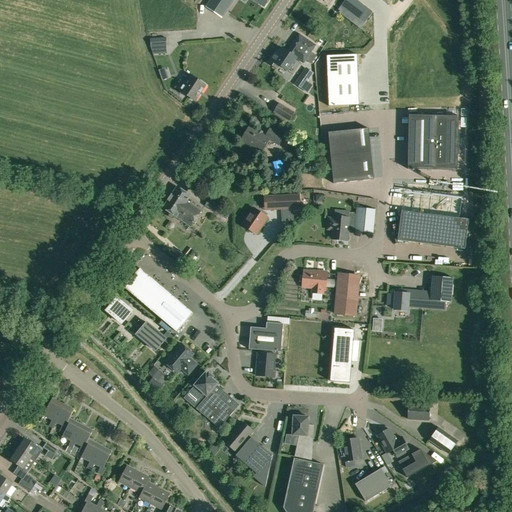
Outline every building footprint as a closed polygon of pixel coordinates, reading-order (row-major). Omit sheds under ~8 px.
[(211,0),(210,3),(226,14),(235,0),(211,0)] [(309,0),(303,9),(329,27),(339,11),(322,0),(330,0),(332,1),(332,0),(309,0)] [(342,13),(362,30),(364,27),(363,25),(364,23),(364,24),(382,0),(381,0),(365,0),(362,4),(356,0),(344,0),(341,5),(342,9),(345,11),(342,13)] [(278,65),(287,71),(295,59),(303,64),(306,61),(311,64),(317,56),(311,52),(316,45),(298,34),(287,52),(282,48),(278,54),(275,52),(268,63),(277,68),(278,65)] [(324,57),(328,107),(358,104),(354,54),(324,57)] [(294,84),(307,93),(312,85),(307,82),(313,73),(305,68),(294,84)] [(175,88),(195,101),(206,85),(190,75),(184,83),(180,80),(175,88)] [(289,121),(308,126),(310,120),(312,120),(314,110),(298,105),(295,114),(293,113),(294,112),(278,103),(273,112),(288,121),(289,121)] [(413,122),(408,173),(455,179),(461,127),(413,122)] [(240,141),(261,153),(268,140),(278,146),(285,136),(270,127),(265,135),(249,125),(240,141)] [(366,133),(325,136),(330,187),(371,184),(366,133)] [(264,165),(269,183),(285,179),(284,172),(289,171),(286,159),(264,165)] [(191,197),(177,187),(163,208),(170,213),(169,216),(173,219),(176,217),(191,226),(201,210),(188,201),(191,197)] [(264,196),(265,210),(300,208),(299,194),(264,196)] [(204,206),(219,215),(223,208),(209,199),(204,206)] [(241,225),(257,235),(269,217),(253,207),(241,225)] [(376,210),(358,208),(357,215),(356,232),(374,233),(376,210)] [(405,241),(466,249),(470,219),(402,211),(401,223),(393,225),(397,244),(405,243),(405,241)] [(348,241),(349,231),(350,218),(335,217),(335,219),(330,219),(329,230),(334,230),(333,240),(348,241)] [(124,288),(177,332),(193,313),(140,269),(124,288)] [(313,293),(324,294),(324,290),(327,291),(328,273),(318,272),(305,271),(303,288),(313,288),(313,293)] [(165,273),(160,280),(168,285),(173,278),(165,273)] [(336,314),(356,316),(360,276),(340,274),(336,314)] [(433,276),(432,293),(397,290),(397,295),(390,294),(389,305),(396,305),(396,310),(409,311),(409,306),(446,309),(447,302),(452,303),(454,278),(433,276)] [(169,288),(177,294),(182,288),(174,282),(169,288)] [(227,292),(218,294),(219,301),(228,299),(227,292)] [(106,311),(122,324),(132,311),(117,298),(106,311)] [(258,350),(258,353),(264,353),(265,350),(280,352),(283,324),(266,322),(266,328),(250,327),(249,349),(258,350)] [(137,335),(156,351),(164,341),(168,344),(174,337),(167,331),(163,336),(147,323),(137,335)] [(334,328),(330,381),(350,382),(354,330),(334,328)] [(190,359),(193,354),(181,344),(165,363),(177,373),(181,368),(188,375),(197,364),(190,359)] [(264,353),(258,353),(257,353),(255,376),(274,377),(276,354),(264,353)] [(153,378),(157,381),(164,373),(154,366),(148,373),(153,378)] [(196,409),(219,429),(239,405),(234,400),(228,406),(218,397),(220,394),(213,388),(217,383),(212,378),(213,377),(208,373),(207,374),(206,373),(189,392),(199,400),(200,399),(203,401),(196,409)] [(0,393),(8,382),(0,375),(0,393)] [(157,381),(153,378),(148,384),(158,392),(163,386),(157,381)] [(54,420),(62,404),(52,399),(43,415),(52,419),(49,425),(54,427),(57,422),(54,420)] [(73,410),(62,404),(54,420),(57,422),(62,425),(59,431),(64,433),(67,427),(65,426),(69,419),(73,410)] [(407,419),(429,420),(430,405),(408,404),(407,419)] [(286,511),(314,511),(325,466),(310,462),(311,448),(312,448),(312,444),(310,443),(310,436),(308,436),(309,418),(305,418),(306,415),(298,415),(298,417),(295,417),(293,436),(300,436),(284,508),(286,511)] [(72,441),(81,425),(69,419),(65,426),(67,427),(64,433),(62,436),(71,440),(68,446),(69,447),(73,449),(76,443),(72,441)] [(370,420),(368,428),(378,431),(380,423),(370,420)] [(254,478),(266,488),(273,456),(252,438),(251,439),(249,438),(254,432),(242,422),(225,443),(236,452),(245,442),(247,444),(236,456),(257,474),(254,478)] [(92,431),(81,425),(72,441),(76,443),(81,446),(79,451),(81,453),(83,453),(86,448),(84,447),(88,440),(92,431)] [(430,441),(450,455),(459,442),(440,428),(430,441)] [(395,450),(399,457),(411,451),(403,438),(397,441),(390,430),(388,431),(387,429),(380,433),(381,435),(378,436),(388,454),(395,450)] [(17,449),(30,458),(34,461),(38,455),(34,452),(38,447),(25,438),(17,449)] [(343,442),(346,462),(350,462),(363,460),(360,439),(343,442)] [(86,448),(83,453),(81,456),(90,461),(87,467),(92,469),(95,463),(91,462),(100,446),(88,440),(84,447),(86,448)] [(43,447),(55,455),(58,450),(47,442),(43,447)] [(91,462),(95,463),(101,466),(98,472),(102,475),(105,468),(103,467),(111,452),(100,446),(91,462)] [(35,461),(34,461),(30,458),(17,449),(10,460),(23,468),(27,463),(32,466),(35,461)] [(398,461),(407,477),(436,461),(420,449),(398,461)] [(119,482),(130,488),(138,472),(127,466),(119,482)] [(381,468),(355,484),(367,503),(393,487),(381,468)] [(141,494),(147,482),(150,478),(138,472),(130,488),(141,494)] [(22,478),(34,486),(37,481),(25,474),(22,478)] [(0,475),(0,490),(6,494),(13,484),(0,475)] [(30,492),(34,486),(22,478),(18,484),(30,492)] [(413,480),(411,481),(405,484),(408,489),(414,486),(416,485),(413,480)] [(139,498),(150,504),(159,488),(147,482),(141,494),(139,498)] [(150,504),(162,510),(170,494),(159,488),(150,504)] [(0,502),(3,499),(8,502),(11,498),(6,494),(0,490),(0,502)] [(97,511),(99,508),(96,507),(90,503),(93,497),(88,495),(85,501),(87,502),(81,511),(97,511)] [(99,501),(96,507),(99,508),(97,511),(106,511),(101,509),(104,503),(99,501)]
